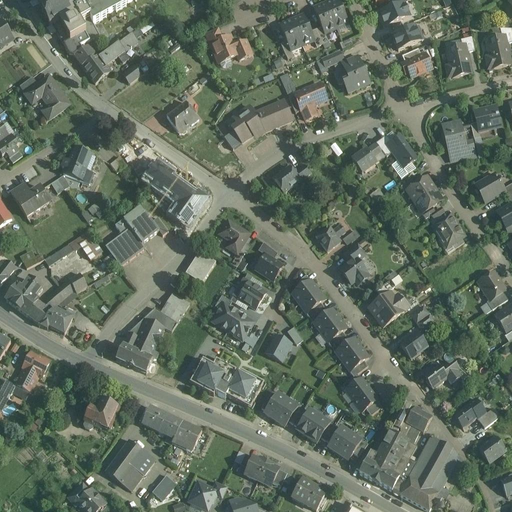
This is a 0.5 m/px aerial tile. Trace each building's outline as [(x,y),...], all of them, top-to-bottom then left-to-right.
[(54,0),(41,7),(39,8),(50,28),(53,26),(59,23),(75,14),(69,2),(67,0),(54,0)] [(71,0),(69,2),(75,14),(81,25),(83,24),(90,20),(93,26),(94,25),(107,18),(105,16),(111,14),(115,11),(116,13),(126,8),(125,6),(135,1),(136,3),(140,0),(71,0)] [(400,0),(388,5),(391,11),(405,5),(407,4),(405,0),(400,0)] [(348,24),(338,2),(336,3),(333,2),(326,5),(336,29),(348,24)] [(326,5),(318,9),(317,11),(314,12),(322,29),(324,34),(325,34),(336,29),(326,5)] [(391,11),(379,16),(385,30),(411,19),(405,5),(391,11)] [(75,14),(59,23),(70,43),(86,35),(86,34),(81,25),(75,14)] [(311,34),(305,19),(302,21),(299,19),(292,23),(302,46),(313,42),(314,41),(311,34)] [(93,26),(90,20),(83,24),(81,25),(86,34),(86,35),(90,43),(100,37),(94,25),(93,26)] [(0,49),(13,42),(0,21),(0,49)] [(70,43),(59,23),(53,26),(55,30),(64,46),(70,43)] [(302,46),(292,23),(284,26),(283,29),(281,30),(287,44),(290,52),(291,51),(302,46)] [(419,28),(416,30),(415,29),(403,34),(392,39),(391,39),(398,54),(422,44),(421,43),(424,42),(419,28)] [(322,29),(316,31),(323,47),(328,45),(329,44),(325,34),(324,34),(322,29)] [(390,34),(392,39),(403,34),(401,29),(390,34)] [(253,30),(248,32),(252,41),(257,39),(253,30)] [(511,32),(511,31),(500,30),(502,39),(506,38),(508,45),(511,44),(511,32)] [(218,31),(205,37),(210,48),(218,45),(216,42),(222,40),(218,31)] [(316,31),(311,34),(314,41),(313,42),(317,49),(323,47),(316,31)] [(118,46),(108,33),(103,36),(101,38),(110,51),(118,46)] [(86,35),(70,43),(64,46),(70,58),(73,59),(75,58),(83,52),(81,48),(90,43),(86,35)] [(99,59),(106,68),(132,48),(129,45),(135,41),(131,36),(118,45),(118,46),(110,51),(99,59)] [(502,39),(486,42),(490,59),(486,60),(488,71),(489,71),(489,74),(490,74),(490,73),(492,73),(493,71),(511,67),(508,52),(510,52),(508,45),(506,38),(502,39)] [(225,41),(222,40),(216,42),(218,45),(210,48),(215,58),(216,58),(218,59),(221,65),(220,66),(238,59),(239,58),(236,51),(233,50),(234,47),(230,39),(225,41)] [(472,39),(461,42),(462,48),(467,47),(468,54),(475,53),(472,39)] [(351,41),(340,46),(342,52),(353,47),(351,41)] [(246,44),(242,45),(239,44),(234,47),(233,50),(236,51),(239,58),(238,59),(240,63),(252,58),(246,44)] [(290,52),(287,44),(281,46),(288,62),(294,59),(291,51),(290,52)] [(83,52),(75,58),(83,68),(97,58),(94,52),(96,51),(93,46),(83,52)] [(462,48),(447,52),(450,68),(446,69),(449,80),(453,79),(453,80),(471,76),(468,61),(470,61),(468,54),(467,47),(462,48)] [(419,51),(402,58),(405,65),(422,58),(419,51)] [(340,54),(323,61),(326,69),(343,62),(340,54)] [(405,65),(402,67),(406,77),(409,75),(412,81),(432,72),(426,57),(422,58),(405,65)] [(111,74),(106,68),(99,59),(98,58),(97,58),(83,68),(96,85),(111,74)] [(357,59),(343,65),(350,82),(344,84),(349,95),(368,87),(366,80),(366,79),(357,59)] [(323,61),(317,64),(322,76),(328,73),(326,69),(323,61)] [(281,62),(274,64),(276,71),(277,70),(283,68),(281,62)] [(134,69),(123,77),(130,86),(141,78),(134,69)] [(182,69),(175,74),(179,81),(187,76),(182,69)] [(205,84),(213,79),(211,75),(202,80),(205,84)] [(291,75),(281,79),(288,94),(297,90),(291,75)] [(33,79),(20,88),(26,96),(39,87),(33,79)] [(70,107),(50,79),(39,87),(26,96),(26,97),(33,106),(42,99),(50,109),(43,114),(49,122),(70,107)] [(320,86),(294,97),(301,114),(302,114),(305,123),(317,118),(313,109),(327,103),(320,86)] [(301,114),(294,97),(289,100),(296,116),(301,114)] [(199,122),(186,105),(167,119),(180,136),(199,122)] [(496,108),(474,113),(477,125),(479,134),(501,129),(496,108)] [(265,135),(257,115),(255,116),(250,109),(233,121),(239,129),(234,133),(242,145),(256,135),(259,139),(265,135)] [(462,138),(459,126),(455,126),(453,125),(452,127),(443,129),(443,130),(445,139),(445,140),(448,139),(452,152),(449,153),(449,154),(461,151),(463,161),(475,158),(472,145),(465,147),(463,138),(462,138)] [(477,125),(471,126),(473,136),(474,141),(480,139),(480,136),(479,134),(477,125)] [(0,145),(9,139),(7,134),(3,128),(0,129),(0,145)] [(396,129),(380,140),(402,173),(418,162),(396,129)] [(234,133),(224,140),(233,152),(242,145),(234,133)] [(9,139),(0,145),(0,155),(2,159),(6,156),(10,161),(19,154),(16,149),(19,147),(15,141),(12,137),(9,139)] [(480,139),(474,141),(479,161),(485,160),(480,139)] [(339,144),(333,147),(337,158),(343,155),(339,144)] [(376,146),(367,152),(373,160),(382,154),(376,146)] [(94,158),(74,150),(74,151),(75,151),(70,164),(65,163),(62,170),(67,172),(65,177),(64,176),(64,177),(84,185),(89,187),(93,177),(88,174),(84,173),(90,157),(94,159),(94,158)] [(367,152),(353,163),(362,176),(377,165),(373,160),(367,152)] [(19,154),(10,161),(13,165),(23,158),(19,154)] [(120,159),(110,166),(117,175),(127,168),(120,159)] [(311,175),(305,168),(295,176),(301,183),(311,175)] [(178,170),(166,186),(174,192),(175,190),(185,177),(185,176),(178,170)] [(290,170),(274,183),(284,196),(301,184),(301,183),(295,176),(290,170)] [(495,176),(475,188),(485,205),(505,194),(504,191),(495,176)] [(203,192),(185,177),(175,190),(194,205),(203,192)] [(70,188),(64,178),(57,182),(64,192),(70,188)] [(412,181),(401,189),(405,195),(407,193),(416,187),(412,181)] [(64,192),(57,182),(51,186),(58,196),(64,192)] [(430,183),(420,184),(416,187),(407,193),(415,205),(435,191),(430,183)] [(41,189),(31,195),(25,186),(24,186),(25,186),(12,195),(11,194),(27,219),(50,204),(51,204),(41,189)] [(378,190),(374,194),(380,202),(385,198),(378,190)] [(435,191),(415,205),(422,216),(436,207),(440,199),(435,191)] [(0,196),(0,230),(16,222),(2,196),(0,196)] [(511,206),(498,215),(508,232),(511,229),(511,206)] [(152,225),(146,216),(145,216),(141,210),(116,228),(122,237),(106,249),(121,270),(147,251),(143,246),(159,234),(152,225)] [(90,223),(95,219),(88,211),(83,216),(90,223)] [(441,217),(431,224),(434,229),(444,222),(441,217)] [(434,229),(435,231),(434,233),(437,236),(439,236),(440,239),(443,237),(450,246),(447,248),(447,249),(451,246),(461,240),(464,238),(462,235),(462,233),(460,230),(458,230),(451,218),(444,222),(434,229)] [(169,235),(158,220),(152,225),(159,234),(163,239),(169,235)] [(250,236),(228,222),(224,229),(219,236),(224,240),(231,244),(227,250),(237,257),(250,236)] [(340,227),(332,233),(338,240),(346,234),(340,227)] [(330,230),(317,240),(327,255),(341,244),(338,240),(332,233),(330,230)] [(349,247),(363,238),(359,232),(345,240),(349,247)] [(88,235),(77,242),(81,247),(91,262),(102,255),(88,235)] [(461,240),(451,246),(455,251),(465,245),(461,240)] [(77,242),(69,247),(73,253),(74,250),(78,247),(81,247),(77,242)] [(278,256),(264,245),(259,253),(265,257),(266,257),(274,262),(278,256)] [(366,258),(357,246),(343,257),(350,266),(356,261),(358,264),(366,258)] [(32,252),(20,259),(23,265),(24,265),(35,259),(32,252)] [(245,256),(240,253),(232,266),(237,269),(245,256)] [(200,254),(186,275),(202,286),(216,264),(200,254)] [(35,259),(24,265),(27,271),(45,262),(41,256),(35,259)] [(274,262),(266,257),(265,257),(256,272),(274,284),(284,268),(274,262)] [(45,262),(50,271),(56,267),(51,259),(45,262)] [(358,264),(356,261),(350,266),(341,273),(351,287),(356,284),(359,288),(360,287),(363,287),(367,284),(368,281),(369,280),(366,276),(367,275),(358,264)] [(247,265),(242,262),(238,269),(243,272),(247,265)] [(0,290),(15,271),(7,264),(1,272),(0,272),(0,290)] [(398,278),(395,273),(385,280),(389,285),(391,283),(398,278)] [(88,289),(80,276),(69,283),(75,293),(76,295),(88,289)] [(248,276),(245,281),(250,284),(253,280),(248,276)] [(506,293),(494,276),(479,286),(490,302),(491,303),(502,295),(506,293)] [(108,277),(95,285),(97,289),(101,287),(101,286),(110,281),(108,277)] [(306,277),(301,282),(296,290),(298,292),(311,283),(306,277)] [(60,289),(52,279),(44,286),(53,296),(41,305),(52,314),(54,311),(56,308),(70,297),(60,289)] [(239,290),(261,304),(266,295),(250,284),(245,281),(239,290)] [(30,282),(22,292),(17,287),(7,302),(27,318),(38,304),(35,301),(43,291),(30,282)] [(75,293),(69,283),(60,289),(70,297),(75,293)] [(298,292),(293,296),(300,306),(318,292),(311,283),(298,292)] [(389,285),(377,294),(381,300),(395,289),(391,283),(389,285)] [(261,304),(239,290),(234,298),(239,301),(256,312),(261,304)] [(318,292),(300,306),(307,315),(307,316),(321,305),(326,302),(318,292)] [(502,295),(491,303),(490,302),(487,305),(492,313),(507,303),(502,295)] [(190,307),(173,296),(161,314),(161,315),(178,325),(190,307)] [(391,296),(370,311),(383,330),(397,320),(408,311),(398,298),(395,301),(391,296)] [(234,298),(230,303),(236,306),(239,301),(234,298)] [(41,305),(38,304),(27,318),(41,328),(52,314),(41,305)] [(321,305),(307,316),(307,315),(306,316),(310,321),(325,310),(321,305)] [(239,316),(222,306),(211,325),(228,335),(239,316)] [(511,331),(511,307),(495,318),(506,336),(511,331)] [(424,309),(412,318),(417,326),(430,317),(424,309)] [(325,310),(310,321),(314,326),(315,326),(314,325),(328,315),(325,310)] [(66,317),(54,311),(52,314),(41,328),(48,332),(49,329),(65,337),(73,320),(76,314),(69,311),(66,317)] [(155,311),(129,335),(138,340),(147,322),(165,330),(156,349),(157,349),(165,330),(172,334),(178,325),(161,315),(161,314),(155,311)] [(328,315),(314,325),(315,326),(322,335),(340,321),(333,312),(328,315)] [(256,326),(239,316),(228,335),(245,345),(256,326)] [(430,317),(417,326),(422,333),(435,324),(430,317)] [(340,321),(322,335),(329,344),(329,345),(343,334),(347,331),(340,321)] [(138,340),(133,351),(151,360),(156,349),(165,330),(147,322),(138,340)] [(299,346),(305,342),(297,329),(291,333),(299,346)] [(343,334),(329,345),(329,344),(328,345),(332,350),(346,339),(343,334)] [(138,340),(129,335),(123,347),(133,351),(138,340)] [(417,336),(401,348),(411,362),(428,350),(417,336)] [(11,345),(0,338),(0,361),(0,362),(11,345)] [(294,349),(275,339),(266,358),(285,367),(294,349)] [(346,339),(332,350),(336,355),(336,354),(350,344),(346,339)] [(350,344),(336,354),(336,355),(343,364),(362,350),(354,341),(350,344)] [(133,351),(123,347),(116,362),(146,376),(153,361),(151,360),(133,351)] [(362,350),(343,364),(350,373),(351,374),(365,363),(369,360),(362,350)] [(31,355),(15,387),(16,388),(31,395),(40,378),(43,380),(50,365),(31,355)] [(240,372),(237,378),(234,377),(237,373),(207,357),(204,362),(206,363),(203,368),(200,367),(193,380),(196,381),(193,387),(214,398),(216,395),(226,401),(227,398),(248,409),(251,403),(254,405),(261,392),(258,390),(262,384),(240,372)] [(365,363),(351,374),(350,373),(350,374),(354,379),(358,376),(358,377),(368,368),(365,363)] [(436,365),(421,376),(433,392),(448,381),(452,387),(461,380),(457,374),(459,372),(454,366),(443,375),(436,365)] [(354,379),(343,387),(347,392),(361,381),(358,377),(358,376),(354,379)] [(347,392),(346,393),(354,404),(370,392),(362,381),(361,381),(347,392)] [(15,387),(7,383),(0,395),(9,400),(16,388),(15,387)] [(17,390),(15,395),(23,398),(25,393),(17,390)] [(370,392),(354,404),(362,414),(377,403),(378,402),(370,392)] [(0,409),(9,400),(0,395),(0,409)] [(271,395),(261,410),(267,414),(276,399),(271,395)] [(71,403),(63,396),(57,404),(63,409),(65,411),(71,403)] [(288,403),(278,396),(276,399),(267,414),(265,416),(275,423),(288,403)] [(120,412),(100,402),(97,408),(93,406),(84,424),(86,425),(84,428),(85,430),(90,433),(92,432),(93,428),(101,432),(102,429),(110,433),(120,412)] [(298,409),(288,403),(275,423),(285,429),(289,423),(298,409)] [(377,403),(366,411),(371,418),(382,410),(377,403)] [(406,405),(391,434),(404,442),(406,438),(412,428),(406,425),(415,410),(406,405)] [(298,409),(289,423),(294,427),(304,412),(298,408),(298,409)] [(477,421),(468,408),(453,419),(463,432),(477,421)] [(143,427),(165,437),(171,420),(150,410),(146,419),(146,420),(143,427)] [(432,419),(415,410),(406,425),(412,428),(421,433),(424,435),(432,419)] [(304,412),(294,427),(299,430),(309,415),(304,412)] [(299,430),(297,433),(307,439),(320,419),(310,413),(309,415),(299,430)] [(54,420),(47,414),(28,432),(31,435),(45,423),(48,426),(54,420)] [(330,425),(320,419),(307,439),(317,446),(321,440),(330,426),(330,425)] [(491,419),(482,426),(485,431),(494,424),(491,419)] [(171,420),(165,437),(175,442),(174,444),(180,447),(188,429),(171,420)] [(330,426),(321,440),(326,443),(336,428),(330,425),(330,426)] [(336,428),(326,443),(331,447),(341,432),(336,428)] [(421,433),(412,428),(406,438),(415,443),(421,433)] [(202,435),(188,429),(180,447),(193,454),(202,435)] [(352,437),(342,430),(341,432),(331,447),(329,450),(339,457),(352,437)] [(390,434),(378,458),(371,454),(366,462),(392,475),(401,458),(408,444),(404,442),(391,434),(390,434)] [(352,437),(339,457),(348,463),(353,456),(362,443),(361,443),(352,437)] [(415,443),(406,438),(404,442),(408,444),(413,447),(415,443)] [(453,452),(432,440),(425,452),(423,451),(423,452),(424,453),(417,465),(416,464),(415,465),(417,467),(400,498),(425,511),(429,511),(435,502),(439,504),(446,492),(443,490),(452,473),(457,476),(464,466),(453,452)] [(496,440),(478,452),(489,467),(506,454),(496,440)] [(368,446),(362,442),(361,443),(362,443),(353,456),(359,459),(368,446)] [(156,462),(130,443),(106,475),(132,494),(156,462)] [(413,447),(408,444),(401,458),(410,463),(410,462),(417,449),(413,447)] [(254,460),(246,456),(241,467),(249,471),(254,460)] [(410,463),(401,458),(392,475),(400,480),(392,493),(400,498),(417,467),(415,465),(410,462),(410,463)] [(267,464),(261,461),(260,462),(254,459),(254,460),(249,471),(246,477),(258,483),(267,464)] [(392,475),(366,462),(364,461),(364,460),(363,460),(360,467),(361,466),(363,468),(359,476),(392,494),(392,493),(400,480),(392,475)] [(279,471),(273,468),(274,467),(267,464),(258,483),(271,489),(273,484),(279,472),(279,471)] [(287,476),(279,472),(273,484),(281,488),(287,476)] [(167,478),(153,495),(163,503),(177,487),(167,478)] [(511,478),(500,483),(506,500),(511,498),(511,478)] [(200,480),(190,505),(207,511),(211,511),(221,488),(200,480)] [(317,511),(327,496),(302,482),(292,501),(303,506),(304,505),(313,509),(312,511),(313,511),(317,511)] [(81,487),(68,499),(77,508),(79,506),(78,506),(89,495),(81,487)] [(106,507),(92,493),(89,495),(78,506),(79,506),(84,511),(104,511),(105,511),(103,509),(106,507)] [(238,501),(230,503),(232,511),(258,511),(258,509),(238,501)]
